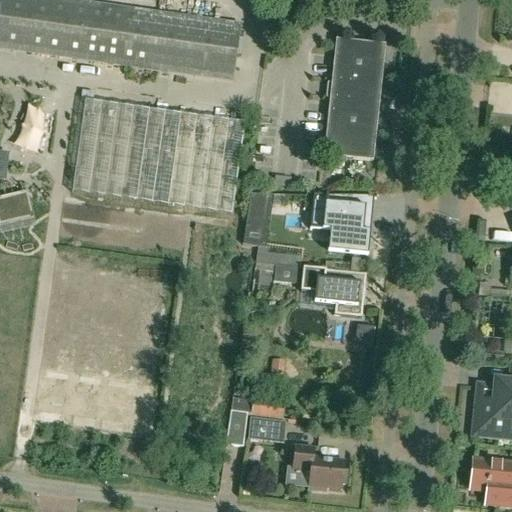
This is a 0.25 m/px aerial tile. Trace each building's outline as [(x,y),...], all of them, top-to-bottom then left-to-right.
[(239,26),(131,11),(50,0),(0,0),(0,7),(0,49),(232,81),(239,26)] [(335,40),(330,87),(323,156),(372,162),(385,45),(335,40)] [(84,103),(72,192),(72,194),(231,217),(244,126),(84,103)] [(27,195),(0,200),(0,226),(33,219),(27,195)] [(373,198),(333,198),(326,198),(322,233),(329,233),(327,252),(366,256),(365,258),(367,258),(370,234),(362,233),(366,200),(373,201),(373,198)] [(74,216),(74,230),(134,231),(134,217),(74,216)] [(261,238),(262,233),(245,231),(242,248),(258,250),(265,251),(267,239),(261,238)] [(314,305),(335,307),(334,317),(361,320),(365,277),(303,271),(300,294),(315,295),(314,305)] [(497,391),(480,390),(476,435),(511,438),(511,386),(497,385),(497,391)] [(253,403),(232,400),(230,413),(251,415),(253,403)] [(282,420),(284,405),(253,401),(253,402),(253,403),(251,415),(251,417),(282,420)] [(248,415),(231,413),(226,447),(243,449),(248,415)] [(248,442),(283,445),(285,423),(251,419),(248,442)] [(314,451),(296,449),(294,470),(310,472),(308,493),(325,495),(325,488),(341,490),(341,486),(345,487),(347,472),(342,471),(343,463),(313,460),(314,451)] [(485,506),(498,507),(511,508),(511,466),(473,463),(470,492),(486,493),(485,506)]
